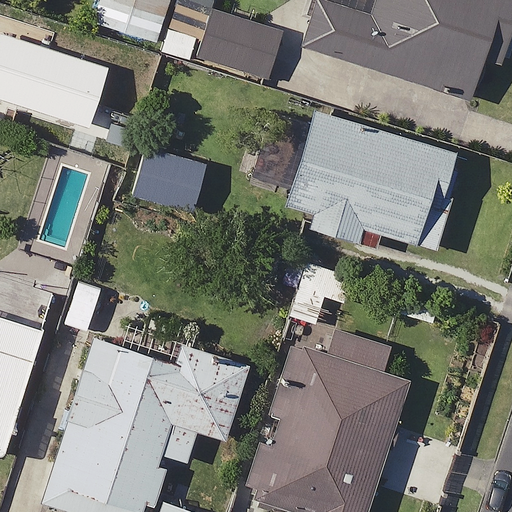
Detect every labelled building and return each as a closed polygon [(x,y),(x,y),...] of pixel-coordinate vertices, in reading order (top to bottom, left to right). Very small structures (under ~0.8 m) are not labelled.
[(204,35),(167,24),(174,0),(105,0),(99,21),(161,41),(159,50),(195,62),(204,35)] [(511,58),(511,0),(383,0),(379,15),(331,0),(324,0),(310,46),(479,99),(491,60),(510,66),(511,58)] [(287,31),(217,13),(206,59),(275,76),(287,31)] [(209,71),(170,57),(160,86),(199,100),(209,71)] [(467,156),(324,112),(295,205),(319,213),(315,226),(378,246),(383,232),(438,249),(467,156)] [(357,275),(307,260),(291,314),(320,322),(329,295),(350,301),(357,275)] [(51,329),(2,313),(0,317),(0,451),(11,454),(51,329)] [(83,511),(147,511),(150,501),(159,504),(171,465),(163,462),(166,452),(191,460),(201,428),(232,438),(255,363),(134,326),(128,345),(100,336),(48,501),(83,511)] [(300,341),(275,414),(285,417),(276,445),(266,441),(252,482),(262,485),(256,502),(285,511),(295,511),(297,509),(307,511),(372,511),(416,380),(300,341)] [(205,511),(169,500),(165,511),(205,511)]
